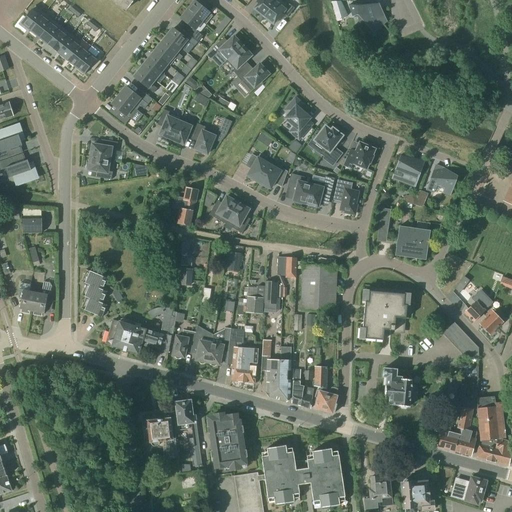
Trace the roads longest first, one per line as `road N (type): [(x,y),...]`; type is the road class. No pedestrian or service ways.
road 1 (residential): [(85,104),(147,151),(287,216),(362,229),(391,140)]
road 2 (tertiary): [(343,429),(120,366)]
road 3 (residential): [(215,0),(320,103),(391,140)]
road 4 (residential): [(511,440),(494,358),(425,281)]
road 5 (tertiary): [(511,476),(343,429)]
road 6 (residential): [(343,429),(347,287),(365,266)]
road 7 (residential): [(42,511),(0,366)]
road 8 (residential): [(65,351),(64,205)]
road 9 (residential): [(65,174),(52,170),(12,44)]
road 10 (residential): [(133,511),(120,366)]
road 11 (residential): [(425,281),(486,158)]
road 12 (residential): [(170,0),(85,104)]
